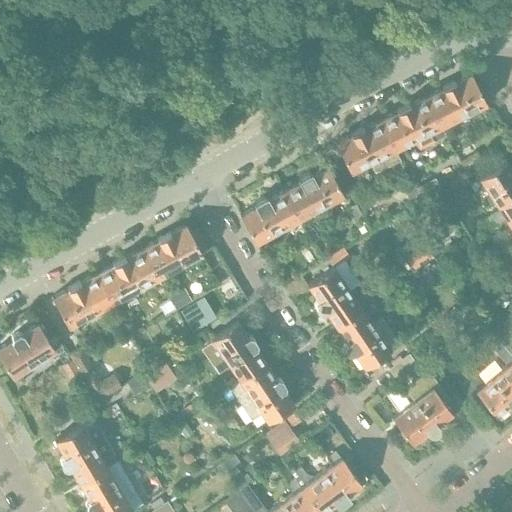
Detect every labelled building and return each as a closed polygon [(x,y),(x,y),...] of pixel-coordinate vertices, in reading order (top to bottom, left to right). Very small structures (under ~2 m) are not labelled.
[(485,104),(470,74),(452,83),(467,113),(485,104)] [(467,113),(452,83),(426,96),(441,127),(467,113)] [(441,127),(426,96),(379,120),(394,150),(414,140),(419,150),(445,136),(441,127)] [(394,150),(379,120),(334,143),(349,173),(368,163),(374,174),(399,161),(394,150)] [(505,220),(511,215),(511,171),(505,160),(478,178),(498,210),(476,224),(482,234),(505,220)] [(342,195),(327,167),(311,176),(309,172),(297,179),(299,182),(283,191),(299,219),(342,195)] [(440,189),(434,178),(415,188),(421,200),(440,189)] [(410,202),(418,198),(410,183),(402,187),(410,202)] [(299,219),(283,191),(267,200),(265,197),(253,203),(255,207),(239,215),(255,243),(299,219)] [(361,215),(355,204),(348,208),(354,219),(361,215)] [(457,222),(446,205),(434,212),(445,229),(457,222)] [(201,254),(185,225),(141,249),(157,278),(201,254)] [(318,238),(312,228),(305,232),(311,242),(318,238)] [(414,271),(433,259),(425,247),(406,259),(414,271)] [(350,290),(360,283),(344,260),(348,257),(342,248),(327,259),(332,267),(306,285),(317,300),(314,303),(314,307),(316,311),(320,312),(324,311),(335,326),(373,299),(368,292),(356,300),(350,290)] [(157,278),(141,249),(95,274),(112,303),(157,278)] [(112,303),(95,274),(51,298),(67,327),(112,303)] [(290,282),(286,275),(279,279),(284,286),(290,282)] [(422,288),(414,277),(403,284),(411,295),(422,288)] [(185,303),(178,292),(170,297),(177,308),(185,303)] [(175,310),(169,299),(159,305),(165,316),(175,310)] [(397,341),(381,318),(373,323),(368,316),(378,308),(373,299),(335,326),(345,342),(343,345),(343,349),(345,352),(349,353),(353,352),(363,367),(390,349),(388,347),(397,341)] [(265,362),(254,347),(255,343),(251,337),(247,336),(236,321),(210,339),(238,380),(265,362)] [(54,351),(37,324),(21,334),(17,333),(11,337),(10,341),(0,346),(0,359),(11,377),(54,351)] [(511,340),(510,338),(501,344),(511,357),(511,340)] [(511,357),(501,344),(493,351),(507,367),(484,386),(474,374),(462,384),(462,390),(476,407),(483,401),(495,416),(509,404),(511,404),(511,357)] [(100,381),(81,346),(67,353),(71,360),(79,375),(95,402),(121,388),(113,373),(100,381)] [(429,360),(418,347),(408,355),(416,366),(418,368),(429,360)] [(396,380),(416,366),(408,355),(389,370),(396,380)] [(155,393),(183,373),(176,363),(168,368),(162,359),(150,368),(142,373),(150,385),(155,393)] [(79,375),(71,360),(61,365),(70,380),(79,375)] [(282,389),(283,384),(279,378),(275,377),(265,362),(238,380),(234,383),(228,387),(250,420),(260,413),(266,422),(293,404),(282,389)] [(451,413),(442,402),(449,397),(429,371),(405,389),(413,401),(391,417),(410,443),(425,432),(429,434),(433,434),(436,432),(437,428),(436,424),(451,413)] [(150,385),(142,373),(126,383),(133,395),(150,385)] [(234,383),(228,375),(220,381),(224,388),(234,383)] [(183,416),(193,409),(190,404),(179,411),(183,416)] [(298,441),(290,429),(300,421),(294,413),(264,435),(279,455),(298,441)] [(183,420),(175,425),(184,438),(192,433),(183,420)] [(115,454),(97,424),(85,431),(81,424),(53,440),(63,456),(60,459),(60,463),(62,466),(65,468),(69,467),(79,483),(106,467),(115,461),(112,455),(115,454)] [(345,494),(360,483),(340,458),(335,452),(327,458),(331,464),(309,481),(302,472),(294,479),(317,511),(321,511),(334,502),(337,505),(348,497),(345,494)] [(129,511),(143,504),(117,461),(115,461),(106,467),(79,483),(88,499),(85,502),(85,506),(87,510),(91,511),(94,511),(95,511),(129,511)] [(317,511),(294,479),(286,485),(292,494),(267,511),(266,511),(257,499),(249,505),(254,511),(317,511)] [(173,511),(166,501),(156,508),(158,511),(173,511)] [(254,511),(249,505),(246,501),(237,508),(239,511),(237,511),(254,511)]
